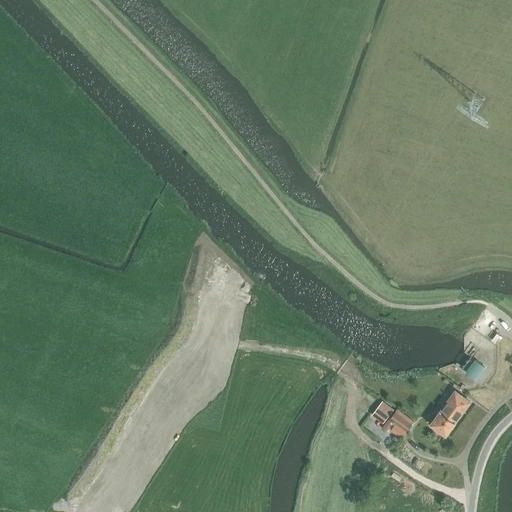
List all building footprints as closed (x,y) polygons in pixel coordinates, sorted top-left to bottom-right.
[(475,361),(466,373),(476,380),(486,367),(476,360),(475,361)] [(431,424),(446,435),(470,402),(455,391),(431,424)] [(383,423),(392,412),(380,403),(372,415),(383,423)] [(390,418),(407,431),(414,421),(397,409),(390,418)] [(407,432),(395,424),(390,430),(402,439),(407,432)] [(402,451),(428,468),(434,459),(408,442),(402,451)] [(447,503),(443,505),(447,511),(450,511),(452,511),(447,503)]
